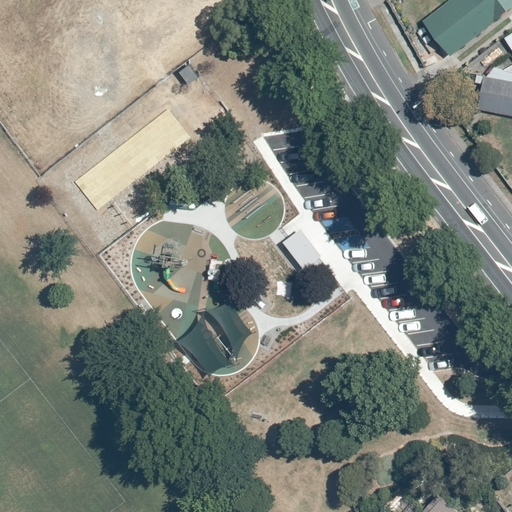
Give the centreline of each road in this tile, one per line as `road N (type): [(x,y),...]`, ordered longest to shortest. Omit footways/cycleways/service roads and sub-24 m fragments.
road 1 (secondary): [(511,297),(396,152),(311,0)]
road 2 (secondary): [(342,0),(407,118),(511,253)]
